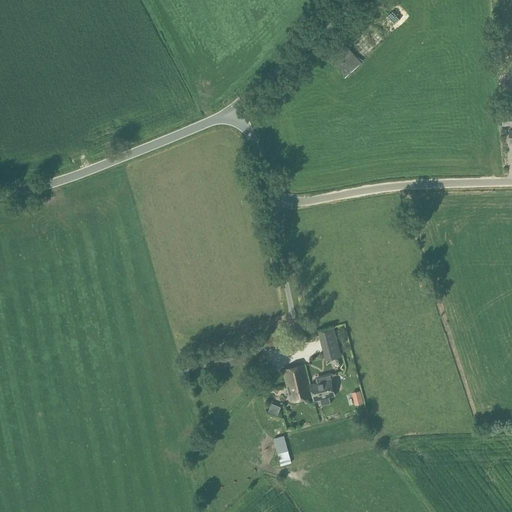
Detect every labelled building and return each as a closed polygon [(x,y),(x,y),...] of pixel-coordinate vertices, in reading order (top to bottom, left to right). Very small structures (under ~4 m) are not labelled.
[(329,83),(331,87),(339,84),(337,79),(329,83)] [(511,93),(501,94),(502,126),(511,125),(511,93)] [(321,332),(328,359),(341,355),(334,329),(321,332)] [(185,361),(189,376),(258,358),(254,343),(185,361)] [(253,377),(253,379),(262,375),(256,362),(248,366),(253,377)] [(291,402),(311,397),(304,365),(283,369),(291,402)] [(253,377),(248,367),(242,369),(247,380),(253,377)] [(329,398),(335,396),(331,380),(332,379),(331,374),(322,376),(323,377),(316,379),(317,382),(310,384),(314,402),(320,400),(321,405),(330,403),(329,398)] [(273,439),(280,466),(291,463),(284,436),(273,439)]
